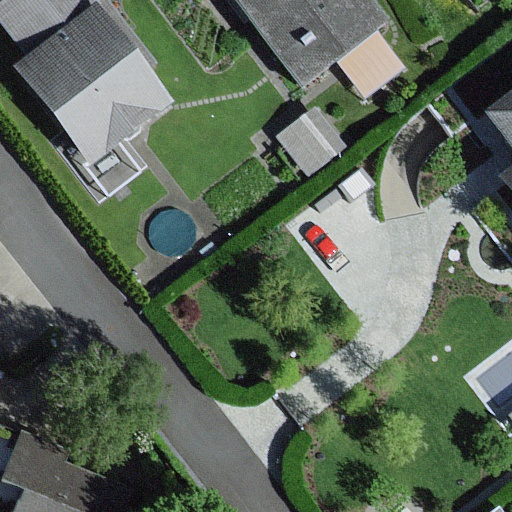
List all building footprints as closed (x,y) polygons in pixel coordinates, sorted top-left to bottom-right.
[(0,29),(24,61),(8,73),(82,170),(166,107),(145,79),(160,67),(108,0),(5,0),(0,4),(0,29)] [(365,0),(224,0),(296,92),(384,24),(365,0)] [(511,90),(477,118),(511,161),(511,168),(492,184),(511,209),(511,90)] [(313,112),(276,142),(307,181),(344,151),(313,112)] [(133,511),(136,507),(22,454),(0,502),(0,511),(133,511)]
